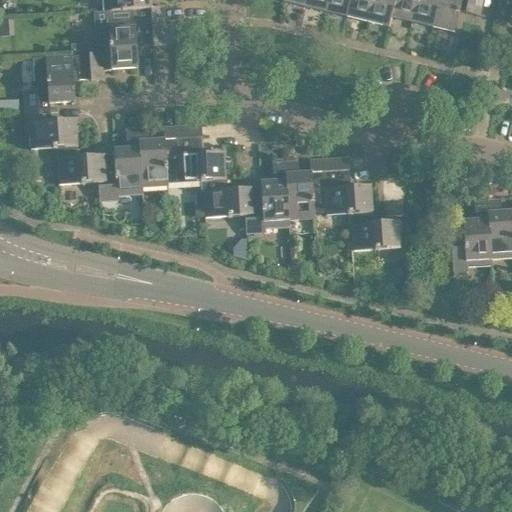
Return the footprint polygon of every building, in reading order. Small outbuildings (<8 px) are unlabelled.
[(102,0),(103,10),(130,8),(131,20),(162,18),(161,5),(148,6),(147,0),(102,0)] [(302,0),(302,5),(322,10),(324,0),(302,0)] [(324,0),(322,10),(343,15),(346,0),(324,0)] [(346,0),(343,15),(364,20),(368,0),(346,0)] [(385,25),(390,0),(368,0),(364,20),(385,25)] [(408,19),(413,0),(390,0),(385,25),(388,14),(408,19)] [(429,24),(435,0),(413,0),(408,19),(429,24)] [(435,0),(429,24),(451,30),(456,9),(477,14),(480,0),(435,0)] [(101,68),(135,66),(134,46),(163,44),(162,18),(131,20),(130,8),(103,10),(95,11),(96,22),(86,22),(88,48),(98,48),(98,52),(100,52),(101,68)] [(0,23),(0,34),(8,33),(8,23),(0,23)] [(100,52),(98,52),(86,52),(86,54),(71,55),(71,54),(44,55),(29,56),(30,90),(22,90),(24,110),(48,109),(48,101),(73,100),(72,78),(89,77),(89,79),(101,78),(101,68),(100,52)] [(74,143),(73,122),(73,118),(49,119),(48,109),(24,110),(24,123),(27,123),(29,147),(51,146),(51,147),(54,147),(54,145),(74,143)] [(173,125),(174,138),(200,136),(199,123),(173,125)] [(173,125),(167,125),(161,125),(161,139),(150,139),(149,126),(136,127),(140,193),(142,193),(141,185),(165,184),(164,156),(175,155),(174,138),(173,125)] [(136,127),(129,127),(123,128),(123,140),(126,140),(126,147),(111,148),(111,153),(113,153),(114,185),(96,186),(97,200),(116,199),(116,194),(140,193),(136,127)] [(175,155),(164,156),(165,184),(166,184),(166,178),(177,177),(177,180),(198,179),(198,181),(202,181),(202,178),(222,177),(221,152),(201,153),(200,136),(174,138),(175,155)] [(54,145),(54,147),(56,184),(77,182),(77,183),(83,183),(83,182),(96,181),(96,186),(114,185),(113,153),(111,153),(75,155),(74,143),(54,145)] [(320,159),(321,171),(346,170),(345,157),(320,159)] [(282,161),(286,225),(288,225),(287,219),(311,217),(309,189),(322,188),(321,171),(320,159),(307,159),(308,173),(296,174),(295,160),(282,161)] [(261,218),(248,219),(242,219),(243,233),(263,232),(263,227),(286,225),(282,161),(269,162),(270,173),(272,173),(272,181),(257,182),(258,186),(259,186),(261,218)] [(309,189),(311,217),(312,217),(312,212),(322,211),(322,213),(344,212),(344,214),(348,214),(348,211),(361,210),(368,210),(367,184),(347,186),(346,170),(321,171),(322,188),(309,189)] [(202,178),(203,216),(225,215),(225,216),(242,215),(242,219),(248,219),(261,218),(259,186),(258,186),(223,188),(222,177),(202,178)] [(488,257),(511,255),(511,235),(511,228),(511,197),(508,197),(509,210),(498,211),(497,198),(483,199),(487,265),(489,265),(488,257)] [(464,266),(487,265),(483,199),(471,199),(472,212),(473,212),(473,219),(459,220),(460,229),(447,230),(450,270),(464,269),(464,266)] [(368,210),(361,210),(348,211),(348,214),(349,223),(347,223),(349,249),(375,248),(375,249),(381,248),(397,247),(395,216),(400,215),(399,202),(383,203),(384,216),(385,215),(385,221),(369,222),(368,210)] [(395,273),(403,274),(404,265),(396,264),(395,273)]
